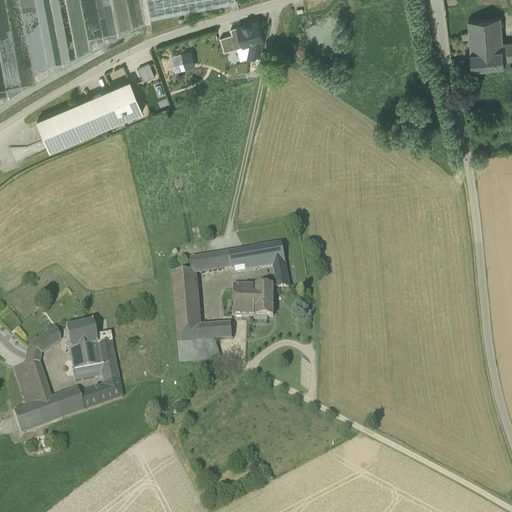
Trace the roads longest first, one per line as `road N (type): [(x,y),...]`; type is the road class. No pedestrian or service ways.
road 1 (unclassified): [(437,0),(472,182),(490,359),(511,430)]
road 2 (unclassified): [(0,128),(150,43),(291,0)]
